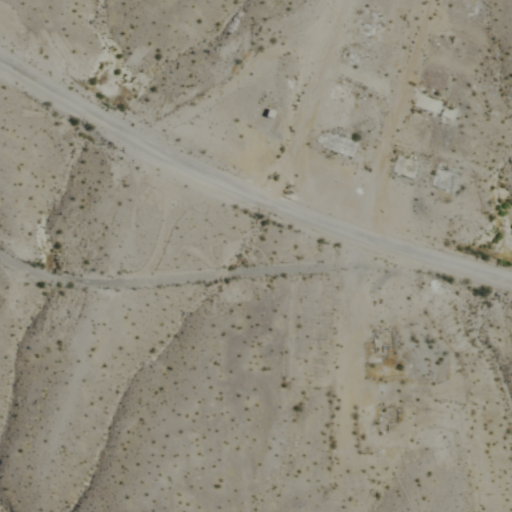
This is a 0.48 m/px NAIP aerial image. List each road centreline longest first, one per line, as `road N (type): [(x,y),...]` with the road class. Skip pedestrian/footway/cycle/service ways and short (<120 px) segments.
road 1 (residential): [(0,49),(207,177),(360,235),(511,278)]
road 2 (track): [(266,200),(335,0)]
